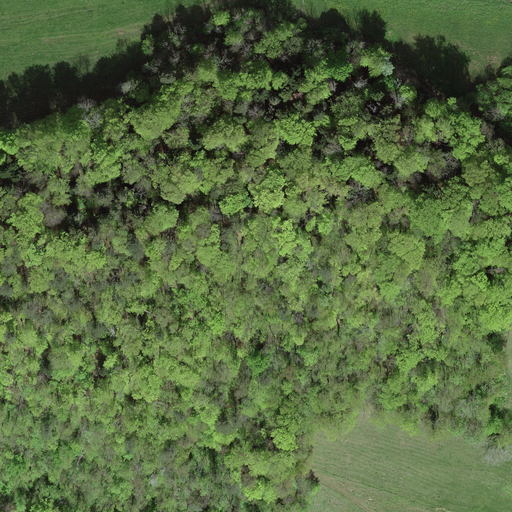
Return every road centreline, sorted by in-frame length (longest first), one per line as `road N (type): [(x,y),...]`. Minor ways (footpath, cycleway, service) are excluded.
road 1 (track): [(0,381),(320,479),(369,511)]
road 2 (track): [(326,0),(511,153)]
road 3 (track): [(0,26),(191,0)]
